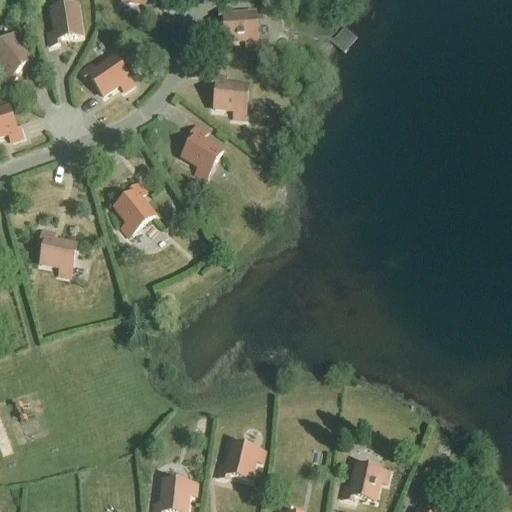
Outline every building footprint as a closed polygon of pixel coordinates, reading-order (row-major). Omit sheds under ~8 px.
[(159,16),(160,6),(155,6),(155,0),(124,0),(124,6),(147,8),(146,15),(159,16)] [(60,44),(83,40),(78,10),(52,13),(56,36),(49,37),(51,50),(61,48),(60,44)] [(247,51),(258,50),(256,18),(233,19),(232,13),(220,13),(220,24),(225,23),(227,46),(247,44),(247,51)] [(15,79),(32,64),(20,49),(25,44),(18,36),(0,50),(0,66),(7,75),(2,79),(10,89),(18,82),(15,79)] [(125,95),(134,89),(115,61),(96,75),(92,69),(82,76),(88,85),(92,82),(104,100),(121,89),(125,95)] [(245,123),(249,90),(226,88),(227,81),(214,80),(213,90),(218,91),(215,113),(235,115),(234,122),(245,123)] [(11,145),(23,141),(20,131),(16,133),(9,111),(0,114),(0,141),(9,138),(11,145)] [(206,184),(223,155),(204,143),(207,138),(196,131),(191,140),(195,142),(183,161),(200,172),(197,178),(206,184)] [(130,241),(156,220),(141,202),(146,198),(139,188),(131,194),(134,198),(116,212),(128,228),(123,232),(130,241)] [(71,281),(77,249),(54,244),(56,238),(43,235),(41,245),(46,246),(42,268),(61,272),(60,279),(71,281)] [(263,467),(265,456),(233,448),(228,471),(221,469),(219,482),(228,484),(229,479),(251,484),(256,465),(263,467)] [(387,487),(389,477),(357,469),(352,492),(346,491),(343,503),(353,505),(354,501),(376,505),(380,486),(387,487)] [(196,499),(197,488),(165,485),(162,508),(156,507),(155,511),(187,511),(189,499),(196,499)]
